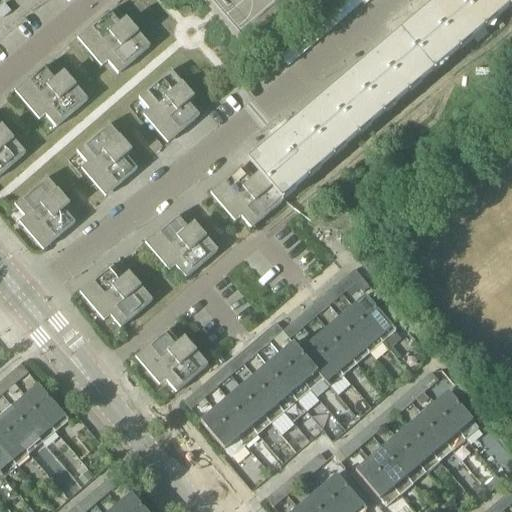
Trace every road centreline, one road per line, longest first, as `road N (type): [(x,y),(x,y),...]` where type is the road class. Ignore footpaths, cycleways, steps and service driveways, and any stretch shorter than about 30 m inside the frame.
road 1 (residential): [(33,296),(388,0)]
road 2 (residential): [(200,511),(85,374)]
road 3 (residential): [(0,82),(95,0)]
